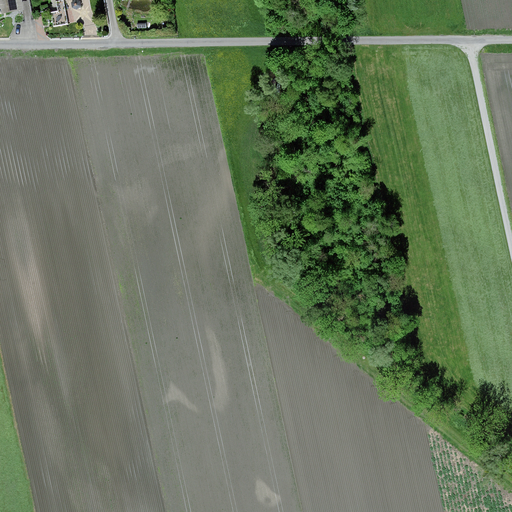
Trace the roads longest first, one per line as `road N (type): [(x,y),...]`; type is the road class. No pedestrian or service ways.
road 1 (unclassified): [(511,39),(116,41)]
road 2 (track): [(470,40),(511,241)]
